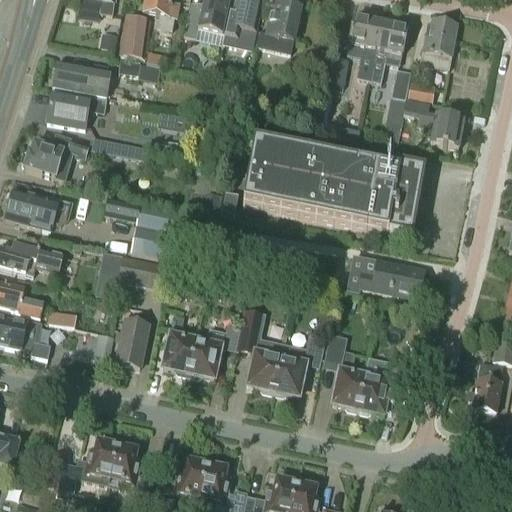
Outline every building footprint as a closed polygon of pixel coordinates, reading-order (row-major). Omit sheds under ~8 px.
[(80,0),(80,3),(101,6),(99,19),(112,20),(114,0),(80,0)] [(145,0),(143,17),(159,20),(157,33),(172,35),(174,24),(176,24),(178,9),(171,8),(171,0),(145,0)] [(189,13),(183,42),(196,44),(198,34),(224,40),(221,52),(222,52),(225,40),(229,18),(226,17),(230,0),(204,0),(202,16),(189,13)] [(229,18),(225,40),(238,43),(240,34),(256,37),(262,6),(259,6),(259,3),(249,1),(249,4),(236,1),(232,19),(229,18)] [(258,38),(255,52),(290,60),(293,45),(296,28),(299,26),(300,22),(298,19),(299,14),(273,8),(266,39),(258,38)] [(125,22),(120,61),(144,65),(149,25),(125,22)] [(348,50),(346,62),(359,64),(355,85),(368,87),(380,27),(354,22),(348,50)] [(420,67),(419,72),(447,78),(448,72),(457,30),(431,25),(428,42),(424,41),(420,67)] [(380,27),(368,87),(380,90),(384,69),(398,72),(401,61),(407,32),(380,27)] [(102,41),(99,52),(113,55),(115,43),(102,41)] [(329,91),(328,99),(339,101),(341,93),(342,93),(348,66),(334,63),(329,91)] [(120,65),(118,76),(136,79),(137,68),(120,65)] [(57,67),(52,93),(106,102),(108,92),(110,80),(111,76),(107,75),(107,73),(93,70),(92,73),(57,67)] [(141,68),(139,79),(149,81),(151,69),(141,68)] [(148,90),(166,94),(169,75),(152,72),(148,90)] [(396,75),(390,103),(404,105),(410,78),(396,75)] [(410,88),(407,104),(431,108),(434,92),(410,88)] [(51,97),(46,128),(85,135),(88,116),(103,118),(105,106),(51,97)] [(406,106),(403,121),(425,126),(424,133),(433,134),(430,148),(458,154),(463,126),(428,119),(429,110),(406,106)] [(183,138),(181,151),(216,157),(221,129),(186,123),(183,138)] [(321,129),(318,143),(333,145),(335,132),(321,129)] [(23,160),(20,170),(24,173),(23,175),(64,187),(72,160),(85,164),(88,152),(56,141),(52,153),(34,148),(30,159),(28,158),(27,160),(23,160)] [(91,143),(89,156),(146,167),(148,155),(91,143)] [(254,152),(243,214),(412,243),(424,175),(381,167),(380,174),(254,152)] [(8,211),(5,226),(41,235),(50,237),(56,209),(48,207),(44,206),(44,202),(34,200),(31,202),(12,197),(11,200),(7,201),(5,209),(8,211)] [(203,198),(198,221),(217,224),(222,201),(203,198)] [(225,199),(220,223),(233,225),(238,201),(225,199)] [(102,211),(101,221),(136,228),(130,259),(178,268),(183,242),(186,228),(188,220),(140,211),(104,204),(102,211)] [(76,236),(90,232),(87,218),(72,222),(76,236)] [(198,225),(191,263),(215,268),(223,230),(198,225)] [(0,254),(0,273),(32,282),(34,274),(57,280),(62,261),(12,248),(11,252),(2,250),(1,255),(0,254)] [(250,248),(245,280),(267,283),(272,252),(250,248)] [(70,252),(68,260),(80,263),(82,255),(70,252)] [(121,263),(117,286),(133,289),(137,266),(121,263)] [(137,266),(133,289),(145,291),(149,268),(137,266)] [(149,268),(145,291),(164,295),(168,271),(149,268)] [(361,278),(358,295),(418,307),(424,277),(377,268),(374,281),(361,278)] [(511,287),(502,325),(511,327),(511,287)] [(0,288),(0,314),(39,323),(42,310),(21,305),(24,294),(0,288)] [(98,289),(96,302),(117,306),(119,292),(98,289)] [(49,316),(47,328),(73,333),(75,321),(49,316)] [(245,317),(237,356),(254,360),(247,392),(260,395),(262,398),(272,400),(282,351),(257,346),(262,321),(245,317)] [(174,321),(171,334),(180,335),(183,323),(174,321)] [(0,323),(0,352),(18,356),(17,360),(30,362),(33,349),(36,350),(40,331),(24,328),(23,329),(22,328),(23,324),(16,323),(15,327),(0,323)] [(124,326),(115,369),(139,374),(148,330),(124,326)] [(195,346),(187,382),(198,384),(201,382),(213,385),(220,353),(235,356),(239,335),(228,333),(225,342),(209,339),(206,348),(195,346)] [(329,340),(324,365),(349,371),(352,358),(344,357),(346,344),(329,340)] [(170,341),(162,374),(175,377),(177,380),(187,382),(195,346),(170,341)] [(511,372),(511,346),(495,343),(490,368),(511,372)] [(282,351),(272,400),(282,402),(285,400),(298,403),(305,370),(318,372),(323,347),(309,344),(306,356),(282,351)] [(33,349),(30,362),(46,365),(48,352),(36,350),(33,349)] [(368,363),(364,381),(356,418),(366,420),(369,418),(382,421),(389,388),(393,389),(393,390),(403,392),(404,391),(416,394),(420,374),(409,371),(411,362),(393,358),(391,368),(368,363)] [(0,373),(20,379),(23,368),(0,362),(0,373)] [(466,397),(463,413),(471,414),(471,415),(495,419),(501,388),(500,387),(503,372),(480,368),(478,383),(477,383),(474,398),(466,397)] [(339,376),(332,410),(344,413),(346,416),(356,418),(364,381),(339,376)] [(0,469),(12,472),(19,446),(3,442),(3,444),(0,443),(0,469)] [(63,471),(59,495),(73,498),(75,484),(83,485),(108,490),(116,448),(106,446),(103,448),(96,446),(94,456),(89,455),(86,469),(77,467),(75,474),(63,471)] [(108,490),(108,491),(119,493),(120,486),(132,488),(131,496),(139,498),(136,511),(149,511),(153,493),(149,493),(151,482),(137,479),(140,465),(134,464),(136,455),(128,453),(126,450),(116,448),(108,490)] [(59,495),(63,471),(65,461),(52,459),(50,469),(45,492),(59,495)] [(179,473),(173,497),(198,502),(206,467),(196,465),(194,466),(186,465),(184,474),(179,473)] [(206,467),(198,502),(216,506),(215,511),(214,511),(242,511),(245,502),(246,498),(234,496),(233,500),(226,498),(229,484),(224,483),(226,473),(218,472),(216,469),(206,467)] [(242,511),(290,511),(296,488),(276,484),(274,494),(268,493),(266,507),(245,502),(242,511)] [(296,488),(290,511),(316,511),(319,503),(314,502),(316,492),(296,488)] [(162,502),(159,511),(170,511),(172,504),(162,502)]
